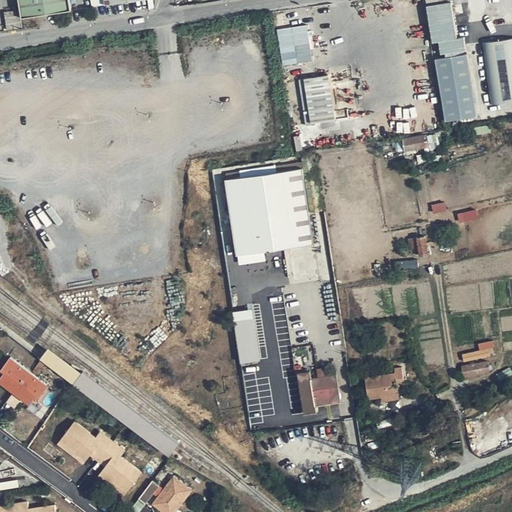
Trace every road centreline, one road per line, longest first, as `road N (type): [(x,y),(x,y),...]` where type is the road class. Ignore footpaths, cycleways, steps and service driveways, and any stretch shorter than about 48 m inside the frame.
road 1 (tertiary): [(0,44),(293,0)]
road 2 (track): [(471,464),(433,252)]
road 3 (residential): [(0,439),(102,511)]
